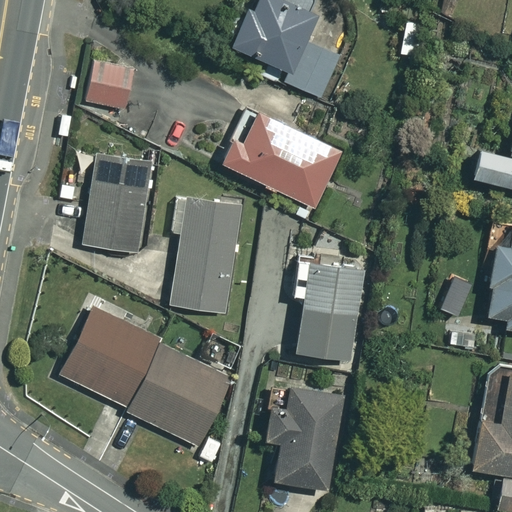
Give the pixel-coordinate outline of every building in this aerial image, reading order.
[(309,0),(236,0),(220,34),(279,62),(309,0)] [(333,54),(305,42),(287,81),(315,93),(333,54)] [(129,66),(90,56),(80,95),(119,105),(129,66)] [(337,149),(251,105),(236,135),(228,131),(216,156),(309,203),(337,149)] [(511,108),(500,148),(469,138),(461,166),(511,182),(511,108)] [(144,157),(92,148),(78,238),(129,247),(144,157)] [(234,201),(183,194),(166,300),(217,308),(234,201)] [(490,236),(481,279),(483,279),(477,307),(498,311),(496,321),(511,324),(511,217),(506,216),(501,238),(490,236)] [(360,265),(304,254),(286,343),(342,354),(360,265)] [(227,372),(84,302),(51,368),(122,403),(121,406),(193,441),(227,372)] [(511,367),(484,362),(464,460),(495,466),(488,501),(511,505),(511,367)] [(339,391),(283,379),(276,410),(260,406),(255,430),(273,434),(265,472),(320,483),(339,391)]
